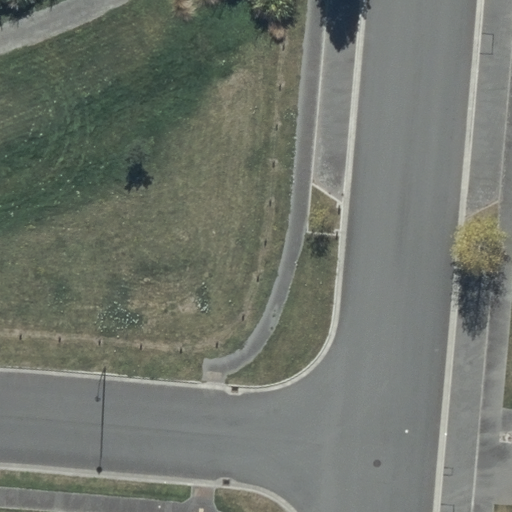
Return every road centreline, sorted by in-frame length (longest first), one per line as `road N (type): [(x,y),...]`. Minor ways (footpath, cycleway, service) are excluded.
road 1 (residential): [(381,444),(422,0)]
road 2 (residential): [(381,444),(0,410)]
